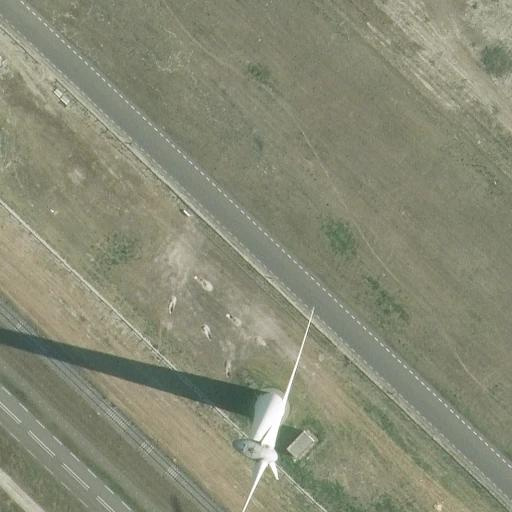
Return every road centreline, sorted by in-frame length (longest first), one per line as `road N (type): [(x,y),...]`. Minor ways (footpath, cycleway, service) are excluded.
road 1 (unclassified): [(511,487),(0,3)]
road 2 (unclassified): [(114,511),(0,403)]
